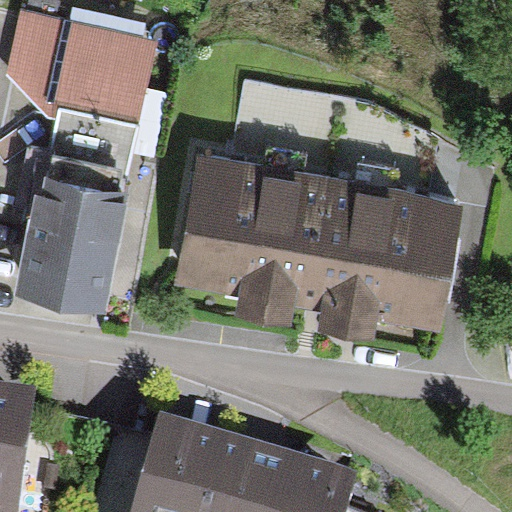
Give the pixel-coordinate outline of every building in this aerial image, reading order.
[(11,65),(52,120),(19,283),(92,297),(145,31),(23,7),(11,65)] [(422,326),(445,191),(202,150),(179,285),(422,326)] [(0,511),(10,511),(21,408),(0,405),(0,511)] [(129,511),(154,435),(21,408),(10,511),(129,511)] [(129,511),(333,511),(340,494),(154,435),(129,511)]
